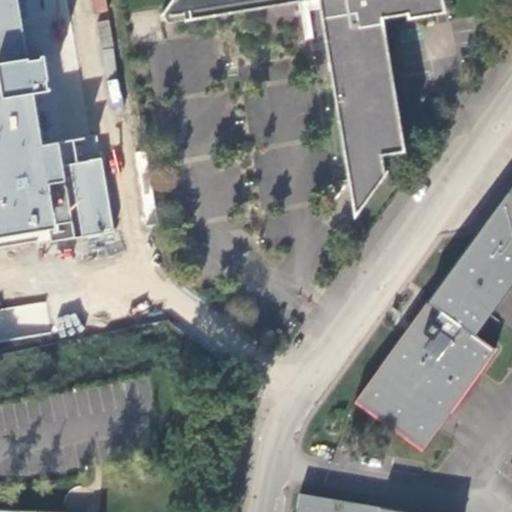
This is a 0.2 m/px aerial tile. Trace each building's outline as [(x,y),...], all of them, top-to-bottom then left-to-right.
[(15,0),(0,0),(0,234),(46,228),(48,238),(111,229),(92,136),(40,147),(32,94),(47,91),(41,57),(26,60),(15,0)] [(92,0),(95,12),(107,10),(105,0),(92,0)] [(429,0),(187,0),(192,22),(319,1),(349,182),(370,180),(379,185),(384,178),(381,157),(403,154),(382,21),(432,14),(429,0)] [(429,0),(432,14),(443,12),(440,0),(429,0)] [(503,209),(511,196),(511,185),(497,206),(503,209)] [(511,216),(511,196),(503,209),(511,216)] [(481,239),(503,209),(497,206),(472,240),(481,239)] [(511,216),(503,209),(481,239),(472,240),(401,338),(355,401),(401,434),(420,448),(435,428),(490,351),(472,336),(511,279),(511,216)] [(47,304),(13,304),(13,333),(47,333),(47,304)] [(295,511),(396,511),(298,495),(295,511)]
